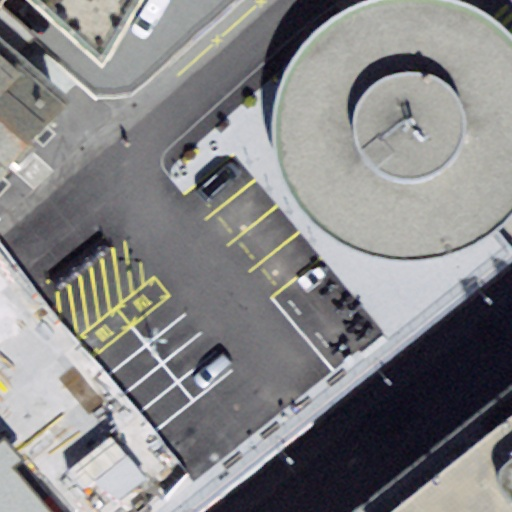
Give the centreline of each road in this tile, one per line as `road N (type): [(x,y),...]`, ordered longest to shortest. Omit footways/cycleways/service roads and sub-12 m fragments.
road 1 (residential): [(293,0),(0,263)]
road 2 (secondary): [(316,511),(511,348)]
